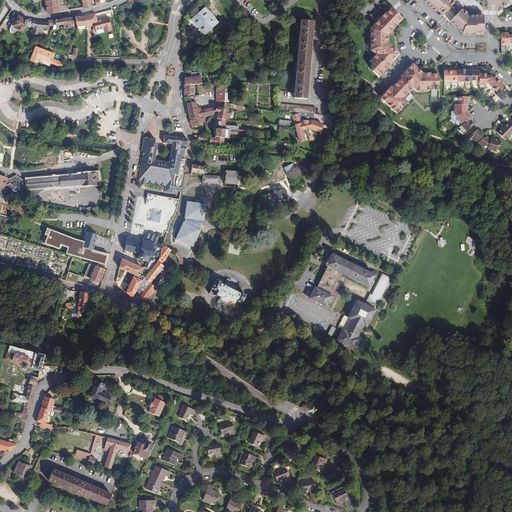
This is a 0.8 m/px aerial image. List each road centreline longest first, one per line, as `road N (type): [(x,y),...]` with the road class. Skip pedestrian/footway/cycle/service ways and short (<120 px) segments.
road 1 (unclassified): [(297,417),(288,427),(143,378),(93,370),(47,383),(25,441),(0,465)]
road 2 (unclassified): [(106,295),(297,417)]
road 3 (residential): [(106,295),(139,131)]
road 4 (residential): [(297,417),(365,479),(360,511)]
road 5 (residential): [(124,0),(33,17),(8,0)]
